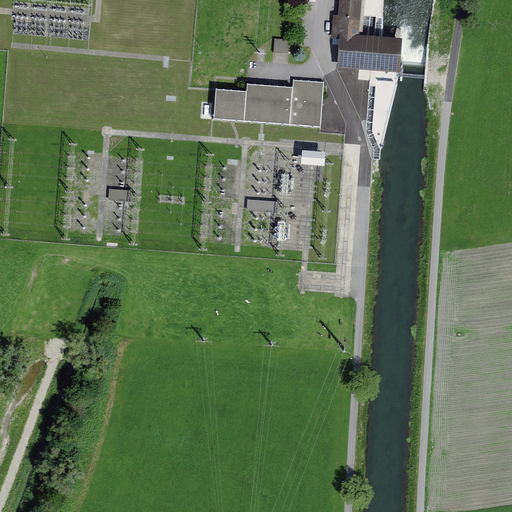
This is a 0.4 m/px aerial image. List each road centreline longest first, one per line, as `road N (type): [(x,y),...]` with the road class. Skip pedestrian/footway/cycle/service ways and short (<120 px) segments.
road 1 (unclassified): [(324,0),(321,48),(368,155),(354,511)]
road 2 (unclassified): [(465,0),(452,75),(426,511)]
